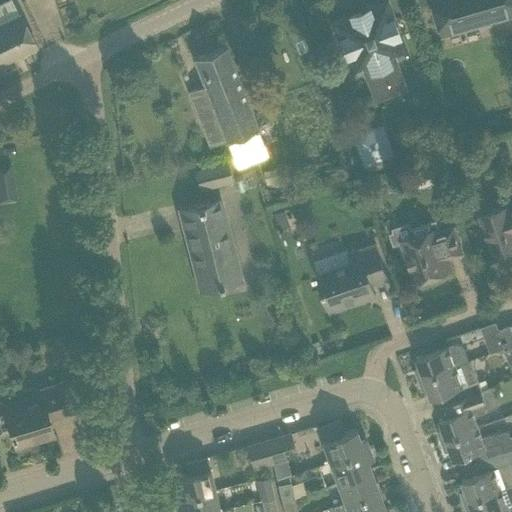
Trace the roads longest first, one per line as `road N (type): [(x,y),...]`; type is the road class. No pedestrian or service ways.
road 1 (residential): [(132,457),(86,58)]
road 2 (residential): [(364,396),(132,457)]
road 3 (residential): [(364,396),(388,347),(511,303)]
road 4 (residential): [(431,511),(393,413),(364,396)]
road 5 (residential): [(132,457),(0,497)]
road 6 (unclassified): [(86,58),(206,0)]
